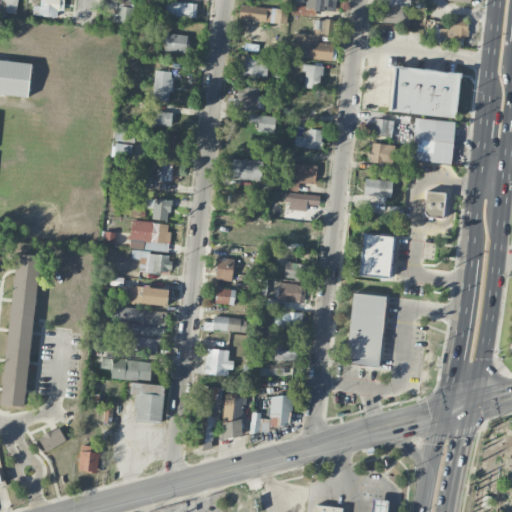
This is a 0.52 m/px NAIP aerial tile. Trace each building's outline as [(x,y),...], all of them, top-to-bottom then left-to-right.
[(4,12),(15,14),(17,0),(0,0),(0,1),(6,2),(4,12)] [(61,17),(61,0),(40,0),(40,6),(33,5),(33,15),(61,17)] [(112,23),(132,24),(133,0),(117,0),(117,14),(112,14),(112,23)] [(336,11),(336,0),(305,0),(305,9),(336,11)] [(410,0),(383,0),(382,23),(409,24),(410,0)] [(195,17),(196,2),(166,1),(165,16),(195,17)] [(287,8),(239,6),(239,20),(286,23),(287,8)] [(449,29),(431,27),(429,42),(448,44),(449,37),(466,39),(468,18),(450,16),(449,29)] [(331,60),(333,43),(318,42),(319,33),(332,35),(334,20),(315,18),(314,34),(294,32),(292,48),(309,50),(308,58),(331,60)] [(162,50),(188,53),(190,35),(164,33),(162,50)] [(267,58),(242,57),(241,77),(266,78),(267,58)] [(31,63),(0,59),(0,93),(27,97),(31,63)] [(318,89),(321,66),(305,64),(302,87),(318,89)] [(389,111),(455,118),(460,73),(394,65),(389,111)] [(171,91),(172,71),(154,70),(152,100),(168,101),(168,91),(171,91)] [(229,109),(263,110),(263,96),(258,96),(258,87),(237,87),(237,98),(229,98),(229,109)] [(322,98),(300,97),(299,115),(322,116),(322,98)] [(171,126),(171,112),(155,111),(154,125),(171,126)] [(258,123),(258,131),(275,132),(275,116),(249,114),(249,122),(258,123)] [(450,164),(455,122),(415,117),(410,160),(450,164)] [(373,136),(399,138),(401,121),(375,119),(373,136)] [(134,130),(116,129),(115,141),(133,142),(134,130)] [(320,129),(308,129),(308,137),(294,136),(294,147),(319,148),(320,129)] [(159,150),(183,151),(184,135),(160,134),(159,150)] [(132,144),(115,143),(114,153),(131,154),(132,144)] [(394,144),(370,143),(369,163),(393,164),(394,144)] [(228,178),(261,180),(262,160),(229,159),(228,178)] [(272,188),(298,191),(298,182),(314,184),(316,165),(286,162),(284,176),(273,175),(272,188)] [(158,181),(176,181),(177,165),(159,164),(158,181)] [(363,196),(390,197),(391,180),(364,178),(363,196)] [(306,211),(307,204),(318,205),(319,195),(288,191),(285,209),(306,211)] [(423,215),(442,218),(445,193),(426,191),(423,215)] [(252,212),(253,196),(227,193),(225,209),(252,212)] [(146,207),(153,208),(151,218),(168,220),(170,201),(147,198),(146,207)] [(169,223),(131,221),(129,248),(168,251),(169,223)] [(359,276),(390,277),(392,235),(361,234),(359,276)] [(132,250),(131,258),(139,259),(138,270),(169,273),(171,255),(132,250)] [(15,252),(0,404),(24,406),(39,255),(15,252)] [(231,282),(234,259),(217,257),(215,280),(231,282)] [(283,277),(305,280),(307,264),(285,262),(283,277)] [(304,302),(304,284),(278,283),(277,301),(304,302)] [(130,285),(128,302),(166,305),(168,288),(130,285)] [(233,306),(235,290),(216,287),(214,302),(233,306)] [(379,366),(385,295),(351,292),(345,363),(379,366)] [(109,320),(164,323),(164,310),(110,307),(109,320)] [(275,326),(302,328),(302,312),(276,310),(275,326)] [(212,322),(203,322),(203,330),(246,331),(246,318),(212,317),(212,322)] [(124,332),(162,337),(163,327),(126,322),(124,332)] [(158,337),(123,336),(123,350),(157,351),(158,337)] [(297,343),(275,342),(274,359),(296,360),(297,343)] [(204,374),(230,375),(231,360),(227,360),(228,349),(206,348),(204,374)] [(151,362),(101,357),(100,367),(111,369),(110,376),(149,380),(151,362)] [(291,368),(260,368),(260,375),(291,376),(291,368)] [(163,385),(130,383),(130,394),(136,394),(135,420),(161,421),(163,385)] [(217,442),(219,387),(198,386),(195,441),(217,442)] [(289,425),(291,396),(270,395),(269,418),(277,419),(277,425),(289,425)] [(221,438),(241,437),(240,420),(220,421),(221,438)] [(65,442),(59,427),(38,436),(44,451),(65,442)] [(96,446),(80,445),(79,471),(96,472),(96,446)] [(371,499),(369,511),(384,511),(386,500),(371,499)]
